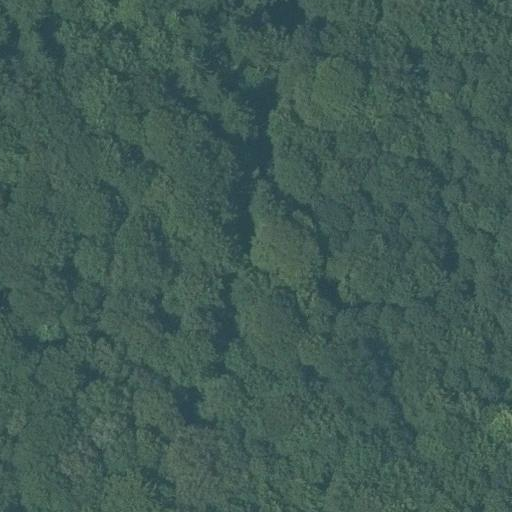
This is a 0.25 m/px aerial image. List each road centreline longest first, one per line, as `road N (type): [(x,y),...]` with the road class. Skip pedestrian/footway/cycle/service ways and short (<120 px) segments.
road 1 (track): [(199,323),(316,0)]
road 2 (track): [(199,323),(511,455)]
road 3 (track): [(199,323),(0,241)]
